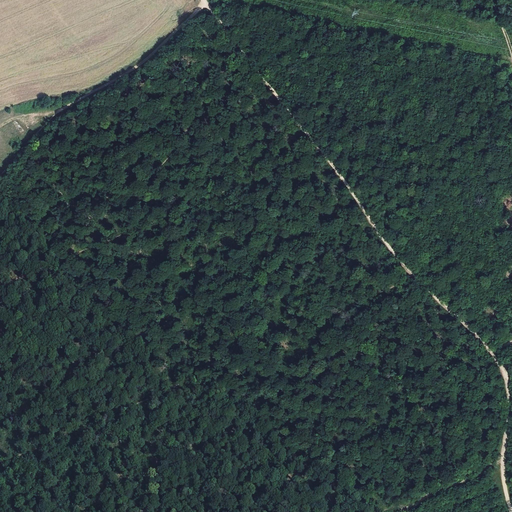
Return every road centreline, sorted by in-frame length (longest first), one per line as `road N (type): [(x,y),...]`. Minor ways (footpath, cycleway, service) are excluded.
road 1 (track): [(208,4),(387,244),(490,350),(507,383)]
road 2 (track): [(208,4),(146,58),(60,110)]
road 3 (track): [(507,383),(502,459),(511,511)]
